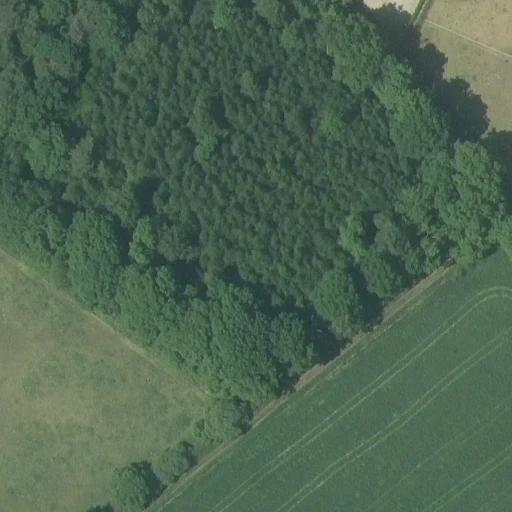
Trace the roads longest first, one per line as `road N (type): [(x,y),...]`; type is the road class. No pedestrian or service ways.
road 1 (track): [(145,511),(511,220)]
road 2 (track): [(511,215),(338,0)]
